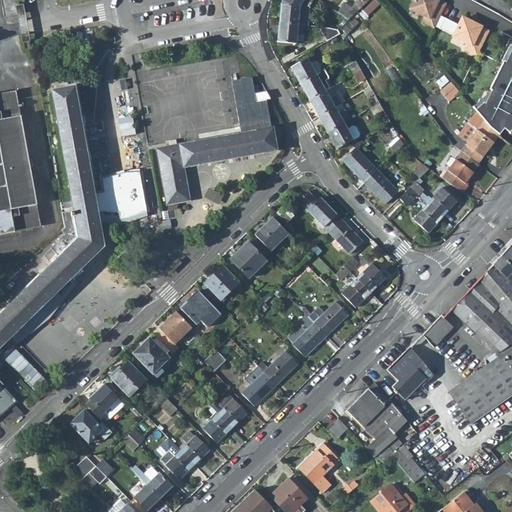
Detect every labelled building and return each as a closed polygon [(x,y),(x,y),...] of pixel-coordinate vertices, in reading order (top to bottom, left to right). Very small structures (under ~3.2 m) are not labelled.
[(22,5),(19,6),(17,0),(3,0),(7,16),(18,14),(24,13),(22,5)] [(348,22),(349,21),(350,20),(352,19),(355,16),(358,13),(359,12),(362,9),(366,5),(359,0),(356,0),(351,9),(345,5),(338,15),(348,22)] [(369,12),(381,2),(379,0),(374,0),(365,8),(369,12)] [(433,26),(446,4),(438,0),(414,0),(411,6),(424,13),(421,19),(433,26)] [(280,23),(299,25),(305,26),(307,7),(282,4),(280,23)] [(20,27),(23,42),(29,41),(26,26),(24,14),(24,13),(18,14),(20,27)] [(334,13),(328,22),(339,29),(340,28),(343,26),(346,24),(348,22),(338,15),(334,13)] [(463,46),(475,53),(488,31),(481,27),(482,25),(464,15),(454,33),(467,40),(463,46)] [(280,23),(278,41),(297,44),(299,25),(280,23)] [(339,33),(338,30),(319,28),(326,40),(339,33)] [(482,99),(472,110),(474,112),(482,122),(499,134),(503,127),(509,131),(511,126),(511,121),(511,118),(511,47),(506,59),(504,58),(489,86),(491,87),(484,100),(482,99)] [(299,83),(315,74),(306,58),(290,67),(299,83)] [(355,60),(348,65),(353,74),(361,70),(355,60)] [(299,83),(309,99),(325,90),(330,87),(326,80),(330,78),(325,68),(315,74),(299,83)] [(358,82),(365,78),(361,70),(353,74),(358,82)] [(448,101),(457,93),(448,82),(439,90),(448,101)] [(363,90),(367,97),(374,93),(370,86),(363,90)] [(63,231),(67,235),(52,249),(44,256),(52,265),(0,315),(0,346),(104,247),(76,87),(53,91),(74,212),(63,214),(65,228),(63,231)] [(17,90),(0,92),(0,232),(43,225),(19,101),(17,90)] [(318,115),(334,106),(341,102),(337,94),(330,98),(325,90),(309,99),(318,115)] [(89,92),(79,93),(82,115),(91,114),(89,92)] [(370,107),(374,114),(383,109),(379,102),(370,107)] [(318,115),(327,131),(349,119),(352,117),(346,108),(337,113),(334,106),(318,115)] [(482,158),(499,134),(482,122),(474,112),(466,124),(468,125),(475,131),(466,144),(464,146),(482,158)] [(349,119),(327,131),(336,148),(358,135),(358,132),(354,125),(352,125),(349,119)] [(475,131),(468,125),(458,139),(466,144),(475,131)] [(276,149),(273,126),(156,147),(165,202),(188,198),(183,166),(276,149)] [(400,137),(390,147),(395,152),(404,144),(404,143),(402,140),(401,139),(400,137)] [(482,158),(464,146),(461,151),(462,152),(478,163),(482,158)] [(378,169),(356,147),(343,160),(364,182),(378,169)] [(478,163),(462,152),(443,178),(464,192),(469,185),(466,183),(479,164),(478,163)] [(423,163),(414,172),(419,178),(429,168),(426,165),(424,164),(423,163)] [(385,204),(399,191),(378,169),(364,182),(385,204)] [(422,191),(424,189),(416,181),(410,186),(419,194),(422,191)] [(400,197),(407,205),(419,194),(410,186),(400,197)] [(428,202),(443,216),(457,201),(441,187),(430,199),(428,202)] [(219,202),(223,195),(210,188),(206,195),(219,202)] [(307,190),(297,200),(328,231),(341,218),(320,197),(316,200),(307,190)] [(428,202),(430,199),(422,191),(419,194),(428,202)] [(428,202),(413,218),(428,232),(443,216),(428,202)] [(287,221),(294,214),(285,204),(277,211),(287,221)] [(287,232),(272,216),(255,233),(271,249),(287,232)] [(362,241),(341,218),(328,231),(349,253),(362,241)] [(265,258),(247,241),(229,258),(249,277),(261,265),(260,263),(265,258)] [(511,244),(451,309),(494,353),(493,354),(496,357),(462,381),(447,392),(460,410),(470,424),(511,393),(511,244)] [(344,263),(351,270),(359,262),(353,255),(344,263)] [(386,277),(372,262),(357,277),(371,291),(386,277)] [(335,272),(342,279),(351,270),(344,263),(335,272)] [(239,281),(223,265),(205,282),(222,299),(239,281)] [(371,291),(357,277),(342,292),(356,306),(371,291)] [(221,312),(198,289),(181,307),(197,323),(202,319),(208,325),(221,312)] [(261,297),(265,300),(269,296),(265,292),(261,297)] [(260,305),(265,300),(261,297),(257,301),(260,305)] [(321,316),(314,310),(308,316),(327,335),(349,314),(336,301),(321,316)] [(260,316),(255,310),(251,314),(256,320),(260,316)] [(192,327),(177,311),(159,328),(162,332),(157,337),(172,354),(179,347),(175,344),(192,327)] [(292,343),(305,357),(327,335),(308,316),(305,313),(300,318),(304,322),(290,335),(295,340),(292,343)] [(434,345),(452,326),(440,315),(423,334),(434,345)] [(170,359),(150,338),(134,353),(155,374),(170,359)] [(414,350),(410,347),(387,370),(398,381),(391,387),(394,390),(393,391),(396,395),(397,393),(404,400),(432,373),(414,350)] [(214,372),(226,359),(216,349),(215,350),(204,360),(214,372)] [(298,363),(286,350),(269,367),(264,372),(277,385),(298,363)] [(262,360),(258,365),(264,372),(269,367),(262,360)] [(122,371),(120,369),(112,377),(132,398),(149,382),(130,363),(122,371)] [(277,385),(264,372),(258,365),(245,376),(252,383),(242,393),(255,406),(277,385)] [(0,416),(2,415),(19,399),(4,383),(5,383),(0,377),(0,416)] [(406,422),(374,383),(345,411),(373,440),(371,442),(379,451),(377,453),(385,461),(389,458),(394,454),(392,451),(401,443),(393,434),(406,422)] [(120,399),(105,384),(90,398),(92,400),(87,405),(105,424),(110,418),(105,413),(120,399)] [(217,403),(223,408),(218,413),(232,428),(248,413),(228,393),(217,403)] [(160,403),(171,414),(177,408),(166,397),(160,403)] [(104,430),(86,411),(73,424),(91,443),(104,430)] [(203,428),(217,443),(232,428),(218,413),(203,428)] [(335,439),(345,428),(336,419),(326,430),(335,439)] [(182,435),(188,443),(181,450),(195,464),(210,450),(189,428),(182,435)] [(139,445),(145,439),(134,429),(129,434),(139,445)] [(62,436),(57,431),(52,437),(56,442),(62,436)] [(133,451),(139,445),(129,434),(123,440),(133,451)] [(325,475),(342,459),(326,442),(302,465),(325,490),(332,484),(325,475)] [(379,451),(371,442),(364,448),(378,464),(380,466),(385,461),(377,453),(379,451)] [(394,454),(389,458),(393,464),(397,461),(415,481),(425,473),(411,457),(409,458),(401,448),(394,454)] [(195,464),(181,450),(176,455),(171,449),(160,459),(180,479),(195,464)] [(81,482),(90,473),(95,468),(86,458),(76,468),(80,482),(81,482)] [(107,476),(115,468),(105,458),(97,466),(107,476)] [(100,483),(107,476),(97,466),(95,468),(90,473),(100,483)] [(135,472),(147,485),(160,498),(172,487),(159,473),(151,481),(139,469),(135,472)] [(300,505),(307,498),(288,478),(279,486),(280,487),(270,496),(285,511),(301,511),(304,509),(300,505)] [(357,485),(353,479),(339,491),(343,497),(357,485)] [(406,495),(402,497),(391,484),(370,502),(377,511),(399,511),(401,511),(409,511),(416,507),(406,495)] [(135,497),(148,510),(160,498),(147,485),(135,497)] [(253,490),(229,511),(266,511),(270,508),(253,490)] [(481,511),(478,507),(482,504),(479,500),(472,505),(465,496),(469,493),(467,490),(443,508),(445,511),(481,511)] [(134,511),(121,498),(108,510),(110,511),(134,511)]
